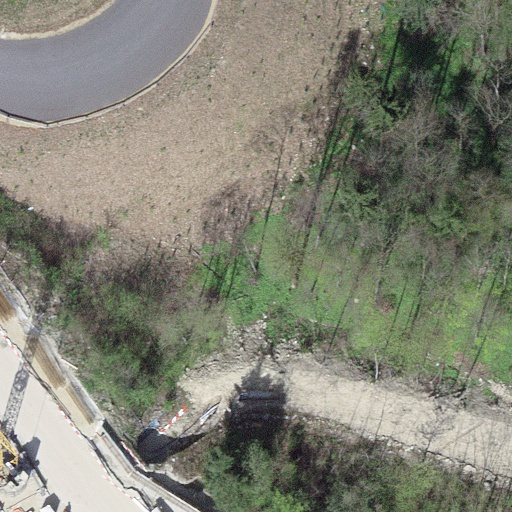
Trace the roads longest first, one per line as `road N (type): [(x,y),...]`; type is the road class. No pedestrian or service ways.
road 1 (primary): [(0,359),(109,511)]
road 2 (unclassified): [(155,0),(148,15),(74,68),(0,68)]
